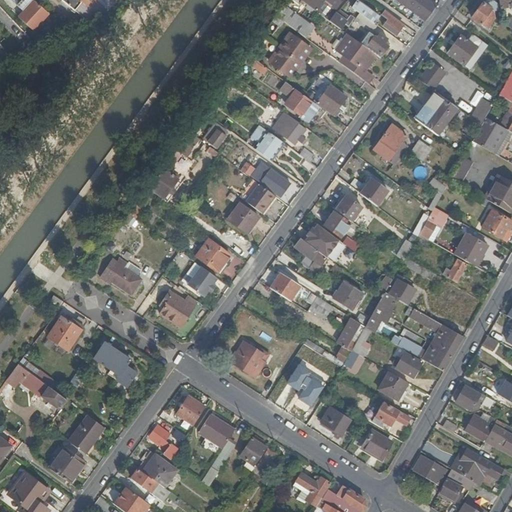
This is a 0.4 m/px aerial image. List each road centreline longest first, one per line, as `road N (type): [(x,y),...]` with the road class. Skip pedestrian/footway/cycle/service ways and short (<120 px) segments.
road 1 (residential): [(453,0),(184,363)]
road 2 (residential): [(385,493),(511,275)]
road 3 (residential): [(184,363),(385,493)]
road 4 (residential): [(75,511),(184,363)]
road 5 (residential): [(80,299),(184,363)]
